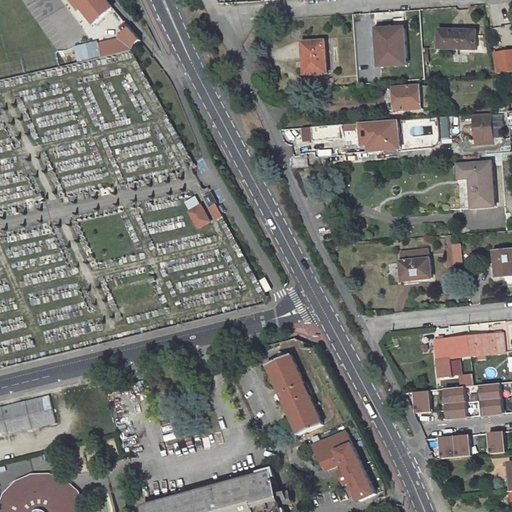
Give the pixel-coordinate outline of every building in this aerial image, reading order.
[(77,0),(85,10),(87,8),(97,21),(115,7),(108,0),(77,0)] [(125,32),(136,45),(143,40),(131,27),(125,32)] [(373,34),(376,72),(405,70),(403,32),(373,34)] [(438,54),(478,55),(479,36),(438,35),(438,54)] [(327,72),(324,39),(304,41),(306,73),(327,72)] [(511,60),(501,61),(504,78),(511,77),(511,60)] [(424,113),(422,90),(396,93),(398,116),(424,113)] [(366,153),(405,151),(404,122),(364,124),(366,153)] [(476,124),(479,146),(496,145),(494,122),(476,124)] [(507,139),(506,127),(501,122),(494,122),(496,145),(504,144),(507,139)] [(363,124),(305,128),(306,141),(364,138),(363,124)] [(470,180),(473,213),(495,211),(491,166),(458,168),(460,181),(470,180)] [(217,214),(221,219),(227,215),(215,194),(209,197),(217,214)] [(204,206),(193,212),(201,227),(213,221),(204,206)] [(444,250),(445,258),(453,257),(452,249),(444,250)] [(403,284),(434,281),(432,261),(430,261),(429,253),(402,256),(403,264),(401,264),(403,284)] [(511,253),(495,254),(497,281),(506,280),(509,280),(510,289),(511,288),(511,253)] [(445,258),(447,270),(454,270),(453,257),(445,258)] [(274,287),(269,276),(263,279),(269,290),(274,287)] [(507,355),(505,337),(469,341),(472,359),(507,355)] [(469,341),(437,345),(439,363),(472,359),(469,341)] [(270,364),(301,434),(325,424),(294,354),(270,364)] [(485,386),(487,417),(507,416),(506,385),(485,386)] [(470,389),(449,390),(450,421),(472,420),(470,389)] [(418,394),(419,416),(436,415),(435,393),(418,394)] [(44,397),(0,408),(0,436),(50,424),(44,397)] [(327,469),(344,462),(346,466),(340,469),(347,485),(354,482),(361,497),(344,502),(346,508),(364,503),(363,500),(378,492),(349,431),(316,444),(319,451),(326,466),(327,469)] [(493,456),(510,454),(508,433),(492,434),(493,456)] [(475,458),(474,436),(443,438),(444,460),(475,458)] [(326,466),(319,451),(311,455),(317,469),(326,466)] [(285,511),(274,471),(144,507),(145,511),(285,511)] [(88,511),(87,506),(84,501),(79,494),(75,490),(70,487),(64,484),(58,482),(51,480),(44,480),(38,481),(31,482),(25,485),(20,489),(15,494),(11,499),(7,505),(5,511),(88,511)]
